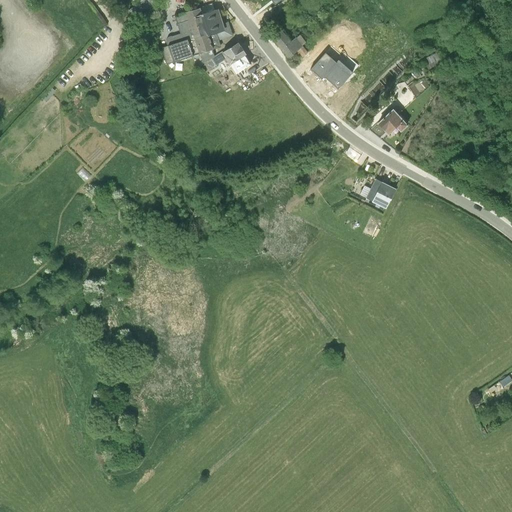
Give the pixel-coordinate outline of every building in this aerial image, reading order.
[(136,0),(139,3),(122,13),(127,21),(155,3),(152,0),(136,0)] [(202,14),(214,10),(212,3),(200,8),(202,14)] [(202,14),(200,8),(185,12),(188,20),(177,24),(180,34),(171,36),(169,36),(168,37),(167,37),(166,40),(166,41),(166,43),(166,44),(167,45),(168,46),(161,48),(166,64),(192,55),(199,53),(202,63),(203,63),(212,57),(214,56),(212,49),(221,47),(218,40),(232,35),(227,22),(221,24),(216,9),(214,10),(202,14)] [(279,29),(271,36),(288,57),(297,50),(301,56),(306,51),(302,46),(305,43),(299,35),(290,42),(279,29)] [(212,57),(203,63),(209,71),(217,66),(216,65),(225,59),(229,64),(245,54),(244,53),(245,51),(243,48),(240,47),(237,43),(222,52),(214,56),(212,57)] [(419,56),(422,62),(424,61),(430,73),(443,67),(434,49),(427,52),(422,54),(421,55),(419,56)] [(417,70),(407,77),(410,83),(421,76),(417,70)] [(393,109),(378,123),(388,135),(397,127),(400,131),(407,125),(393,109)] [(77,172),(86,181),(93,174),(84,165),(77,172)] [(364,186),(360,195),(366,198),(365,201),(361,199),(360,201),(383,213),(395,189),(375,179),(370,189),(364,186)] [(511,376),(510,374),(488,389),(493,396),(503,389),(511,382),(511,376)]
